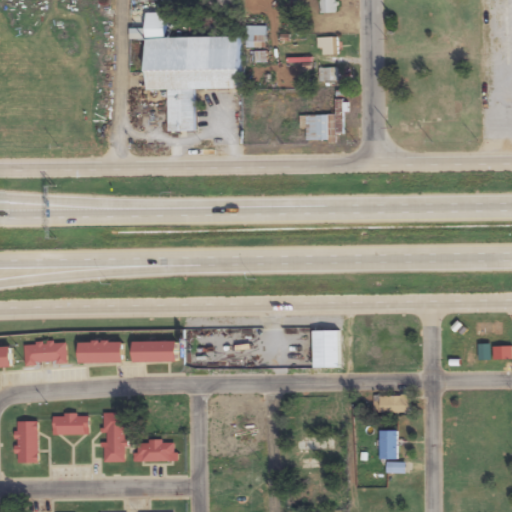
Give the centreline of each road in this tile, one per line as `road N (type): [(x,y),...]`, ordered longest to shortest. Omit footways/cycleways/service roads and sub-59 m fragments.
road 1 (residential): [(0,401),(149,386),(511,380)]
road 2 (motorway): [(511,203),(0,217)]
road 3 (tertiary): [(0,310),(511,302)]
road 4 (tertiary): [(511,163),(0,167)]
road 5 (motorway): [(0,262),(511,259)]
road 6 (motorway): [(0,283),(237,258)]
road 7 (motorway): [(227,211),(0,197)]
road 8 (residential): [(435,511),(432,304)]
road 9 (residential): [(0,490),(201,490)]
road 10 (residential): [(118,167),(118,0)]
road 11 (residential): [(375,166),(367,0)]
road 12 (residential): [(275,511),(275,384)]
road 13 (residential): [(201,511),(198,385)]
